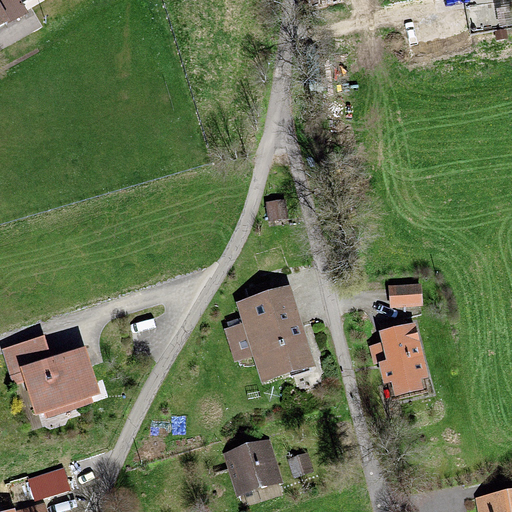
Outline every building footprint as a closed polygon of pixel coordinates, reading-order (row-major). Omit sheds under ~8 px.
[(0,0),(0,28),(25,14),(16,0),(0,0)] [(286,219),(283,201),(267,204),(270,222),(286,219)] [(237,360),(257,354),(265,379),(308,366),(296,326),(293,324),(288,325),(274,281),(245,290),(250,305),(248,306),(253,324),(228,331),(237,360)] [(390,307),(421,305),(420,287),(389,289),(390,307)] [(424,380),(411,328),(383,335),(390,364),(382,366),(387,385),(395,383),(398,397),(419,392),(416,382),(424,380)] [(95,396),(82,355),(25,373),(38,414),(95,396)] [(266,444),(227,456),(238,492),(278,480),(267,441),(266,444)] [(63,471),(29,482),(35,501),(69,490),(63,471)] [(479,511),(511,511),(511,494),(478,500),(479,511)]
